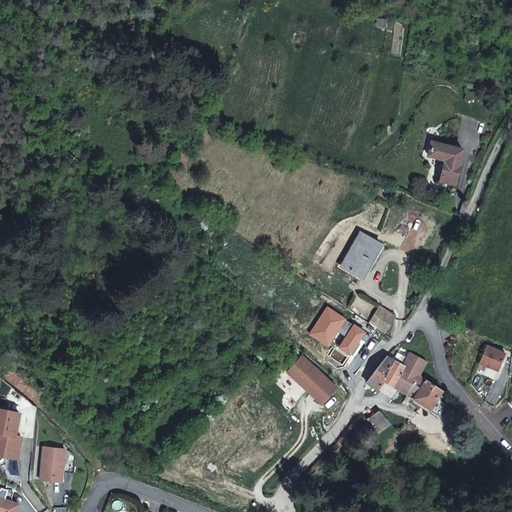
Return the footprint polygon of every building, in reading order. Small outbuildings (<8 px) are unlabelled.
[(77,154),(63,143),(55,152),(70,164),(77,154)] [(435,159),(438,146),(431,144),(427,158),(435,159)] [(462,152),(438,146),(435,159),(444,161),(439,180),(455,185),(462,152)] [(360,233),(342,267),(363,278),(382,245),(360,233)] [(378,304),(366,321),(382,332),(393,317),(378,304)] [(297,334),(306,339),(314,328),(305,322),(297,334)] [(486,345),(478,363),(497,371),(504,353),(486,345)] [(407,358),(397,352),(393,360),(382,380),(385,381),(399,389),(396,394),(400,396),(403,391),(408,394),(418,374),(425,361),(410,352),(407,358)] [(338,386),(298,353),(285,370),(325,403),(338,386)] [(393,360),(386,356),(366,381),(371,384),(368,390),(373,394),(379,389),(385,381),(382,380),(393,360)] [(484,376),(492,378),(494,370),(486,368),(484,376)] [(436,384),(418,374),(408,394),(423,402),(436,384)] [(439,388),(436,384),(423,402),(429,406),(439,388)] [(15,412),(0,409),(0,453),(11,455),(14,436),(11,435),(15,412)] [(379,412),(368,420),(380,432),(391,424),(379,412)] [(61,457),(62,448),(40,446),(37,479),(59,482),(60,471),(61,462),(59,462),(59,459),(61,457)] [(62,448),(61,457),(59,459),(59,462),(61,462),(60,471),(70,472),(71,460),(62,448)] [(0,511),(14,511),(17,505),(0,499),(0,511)]
